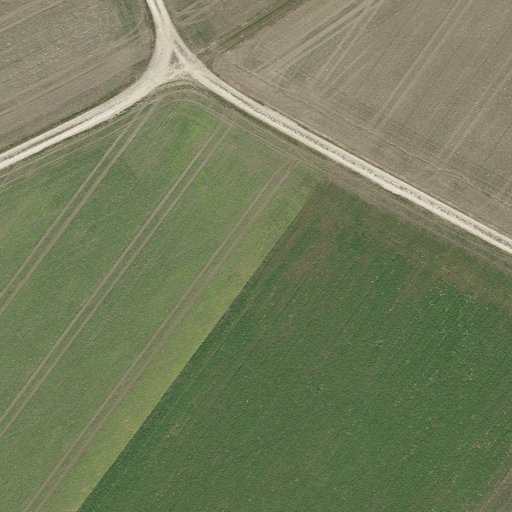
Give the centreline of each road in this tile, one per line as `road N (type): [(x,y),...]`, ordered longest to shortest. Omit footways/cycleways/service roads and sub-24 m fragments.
road 1 (track): [(189,68),(511,245)]
road 2 (track): [(189,68),(0,165)]
road 3 (track): [(298,0),(189,68)]
